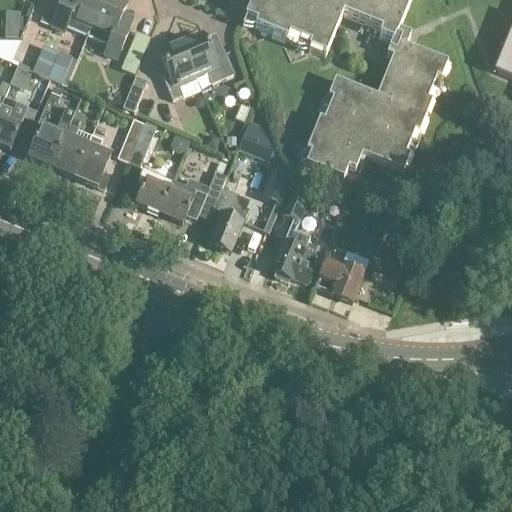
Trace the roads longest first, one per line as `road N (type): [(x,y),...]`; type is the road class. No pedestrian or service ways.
road 1 (tertiary): [(495,355),(351,349),(285,334),(173,291)]
road 2 (residential): [(75,511),(173,291)]
road 3 (tertiary): [(173,291),(0,221)]
